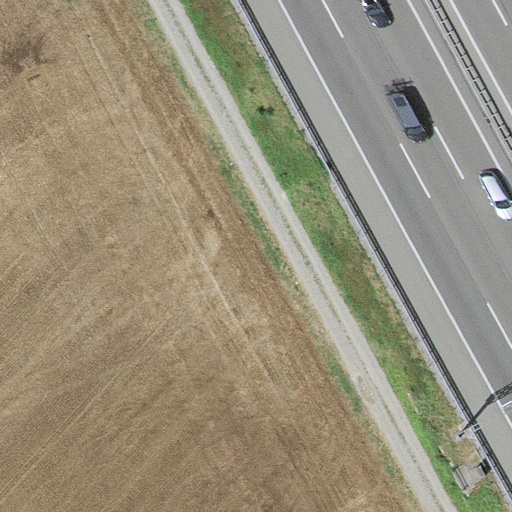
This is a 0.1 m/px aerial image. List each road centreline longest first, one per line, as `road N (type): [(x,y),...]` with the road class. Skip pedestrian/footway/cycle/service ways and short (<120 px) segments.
road 1 (track): [(444,511),(166,0)]
road 2 (motorway): [(344,0),(511,306)]
